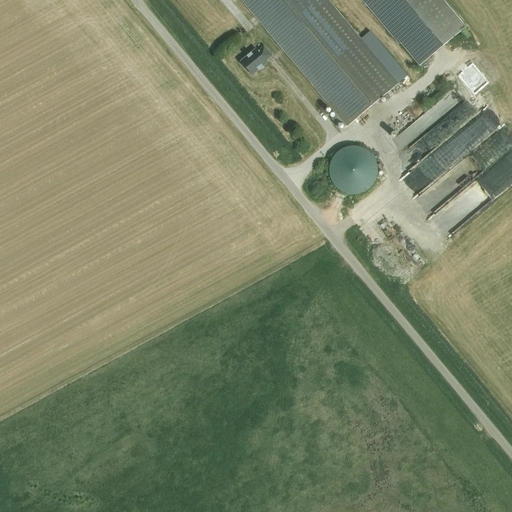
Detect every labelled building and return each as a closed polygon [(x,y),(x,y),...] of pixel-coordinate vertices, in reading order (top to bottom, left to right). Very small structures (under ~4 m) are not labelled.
[(325,0),(243,0),(348,126),(397,85),(325,0)] [(442,0),(364,0),(420,66),(466,27),(442,0)] [(267,63),(256,49),(241,62),(252,76),(259,70),(260,70),(263,67),(267,63)] [(355,195),(358,195),(362,194),(365,192),(368,191),(371,188),(373,186),(375,183),(377,180),(378,177),(378,173),(378,170),(378,166),(377,163),(376,160),(374,157),(372,154),(370,151),(367,149),(364,148),(361,146),(357,146),(354,145),(350,146),(347,146),(344,147),(341,149),(338,151),(335,153),(333,156),(331,159),(330,162),(329,166),(329,169),(329,173),(329,176),(330,179),(332,183),(334,185),(336,188),(339,190),(342,192),(345,194),(348,195),(352,195),(355,195)] [(441,202),(446,196),(441,192),(433,199),(432,198),(425,205),(433,213),(443,204),(441,202)]
